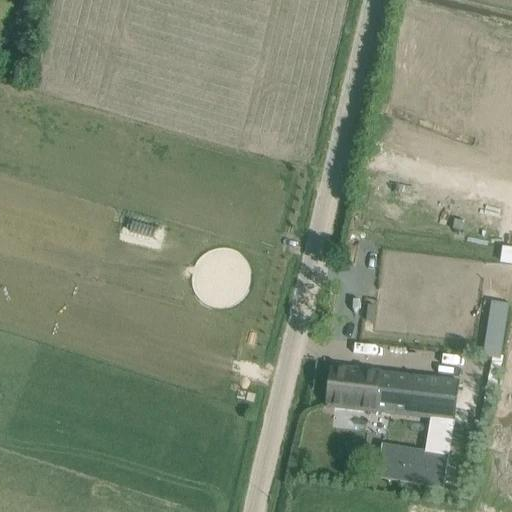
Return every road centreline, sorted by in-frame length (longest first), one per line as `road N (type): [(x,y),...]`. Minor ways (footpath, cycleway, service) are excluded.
road 1 (unclassified): [(254,511),(371,0)]
road 2 (residential): [(511,195),(372,162)]
